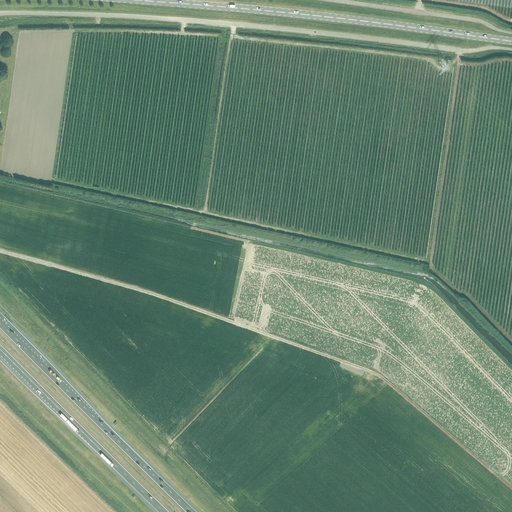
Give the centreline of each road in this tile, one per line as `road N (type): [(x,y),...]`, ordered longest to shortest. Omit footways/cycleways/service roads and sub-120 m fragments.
road 1 (track): [(0,252),(159,296),(367,370),(511,488)]
road 2 (primary): [(511,40),(125,0)]
road 3 (motorway): [(190,511),(0,322)]
road 4 (motorway): [(0,349),(162,511)]
road 5 (unclassified): [(489,25),(325,0)]
